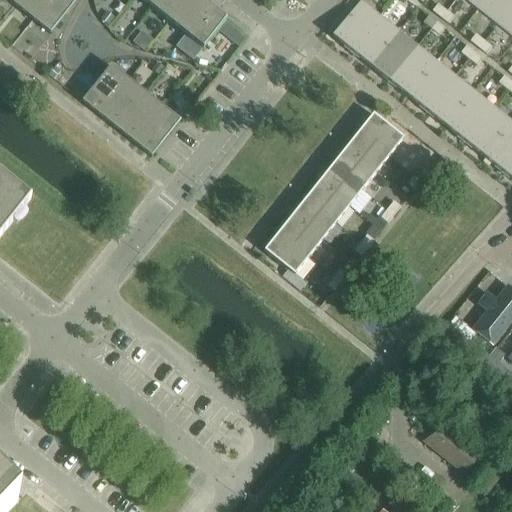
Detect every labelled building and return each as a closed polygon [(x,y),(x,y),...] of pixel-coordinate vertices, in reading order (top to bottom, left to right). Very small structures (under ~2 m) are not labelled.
[(5,0),(16,9),(22,0),(5,0)] [(33,22),(50,0),(22,0),(16,9),(33,22)] [(50,36),(79,0),(78,0),(50,0),(33,22),(50,36)] [(138,0),(151,10),(159,0),(138,0)] [(168,24),(187,0),(159,0),(151,10),(168,24)] [(185,38),(209,9),(197,0),(187,0),(168,24),(185,38)] [(487,0),(464,0),(478,11),(487,0)] [(511,7),(511,0),(487,0),(478,11),(497,26),(511,7)] [(332,39),(352,54),(380,19),(360,3),(332,39)] [(437,7),(432,14),(441,21),(446,14),(437,7)] [(511,7),(497,26),(511,37),(511,7)] [(203,52),(226,22),(209,9),(185,38),(203,52)] [(454,20),(446,14),(441,21),(448,26),(454,20)] [(437,25),(428,18),(423,25),(431,32),(437,25)] [(380,19),(352,54),(370,69),(398,34),(380,19)] [(226,24),(220,32),(233,42),(239,35),(226,24)] [(444,31),(437,25),(431,32),(439,38),(444,31)] [(115,36),(124,43),(132,33),(124,26),(115,36)] [(398,34),(370,69),(389,84),(417,49),(398,34)] [(475,37),(470,44),(478,50),(483,43),(475,37)] [(491,50),(483,43),(478,50),(486,56),(491,50)] [(474,55),(466,48),(461,55),(469,62),(474,55)] [(417,49),(389,84),(408,99),(436,64),(417,49)] [(482,61),(474,55),(469,62),(477,68),(482,61)] [(436,64),(408,99),(427,114),(455,79),(436,64)] [(158,65),(152,73),(157,77),(163,69),(158,65)] [(97,116),(126,80),(107,66),(79,102),(97,116)] [(511,85),(504,78),(498,85),(506,92),(511,85)] [(455,79),(427,114),(446,129),(473,94),(455,79)] [(115,131),(144,95),(126,80),(97,116),(115,131)] [(473,94),(446,129),(464,144),(492,109),(473,94)] [(133,145),(162,109),(144,95),(115,131),(133,145)] [(151,159),(180,124),(162,109),(133,145),(151,159)] [(492,109),(464,144),(483,159),(511,124),(492,109)] [(403,141),(389,130),(373,117),(359,135),(389,159),(403,141)] [(409,134),(395,123),(389,130),(403,141),(409,134)] [(511,124),(483,159),(502,174),(511,162),(511,124)] [(389,159),(359,135),(345,152),(376,176),(389,159)] [(376,176),(345,152),(332,168),(362,193),(376,176)] [(511,162),(502,174),(511,182),(511,162)] [(362,193),(332,168),(318,186),(349,210),(362,193)] [(420,170),(414,179),(421,184),(427,176),(420,170)] [(0,176),(0,239),(31,201),(0,176)] [(421,184),(414,179),(407,187),(414,192),(421,184)] [(349,210),(318,186),(305,202),(335,227),(349,210)] [(335,227),(305,202),(291,220),(322,243),(335,227)] [(393,204),(387,212),(394,218),(400,210),(393,204)] [(394,218),(387,212),(380,220),(387,226),(394,218)] [(322,243),(291,220),(278,236),(308,260),(322,243)] [(308,260),(278,236),(264,254),(294,278),(308,260)] [(366,238),(360,246),(367,252),(373,243),(366,238)] [(367,252),(360,246),(354,254),(360,259),(367,252)] [(339,272),(333,280),(340,285),(346,277),(339,272)] [(340,285),(333,280),(327,288),(333,293),(340,285)] [(494,348),(511,326),(511,292),(476,333),(494,348)] [(464,354),(480,367),(487,357),(472,345),(464,354)] [(511,376),(508,373),(500,383),(511,392),(511,376)] [(485,460),(439,423),(423,444),(468,480),(485,460)] [(0,511),(10,511),(17,505),(0,488),(0,487),(3,486),(0,482),(0,511)]
